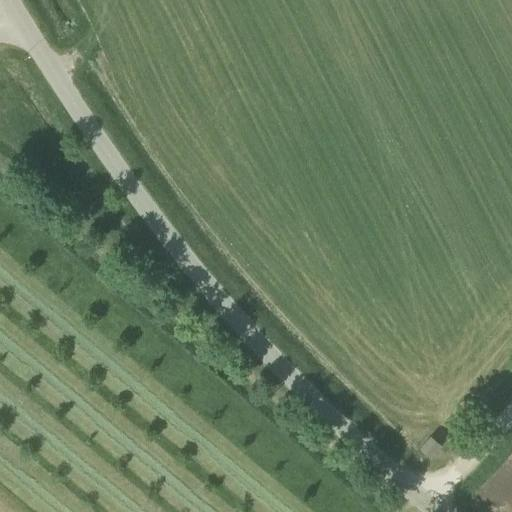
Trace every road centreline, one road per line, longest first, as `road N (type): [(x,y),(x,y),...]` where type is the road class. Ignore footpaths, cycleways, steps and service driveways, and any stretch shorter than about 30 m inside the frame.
road 1 (unclassified): [(437,511),(296,388),(156,222),(15,12)]
road 2 (track): [(429,505),(511,410)]
